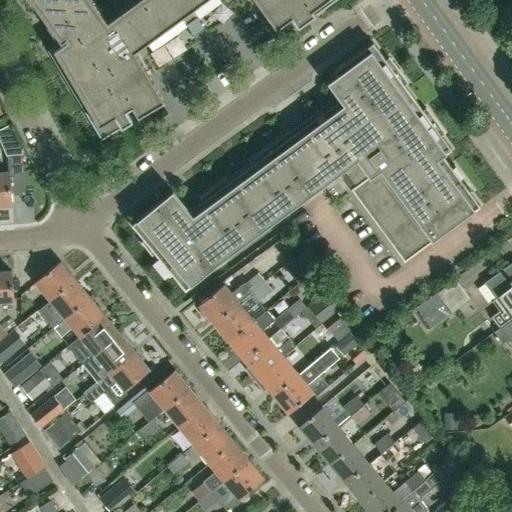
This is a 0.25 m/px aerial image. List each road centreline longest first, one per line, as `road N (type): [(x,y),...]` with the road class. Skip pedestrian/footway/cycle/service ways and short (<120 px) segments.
road 1 (residential): [(82,228),(393,0)]
road 2 (residential): [(82,228),(314,511)]
road 3 (residential): [(82,228),(0,62)]
road 4 (tertiary): [(418,0),(511,124)]
